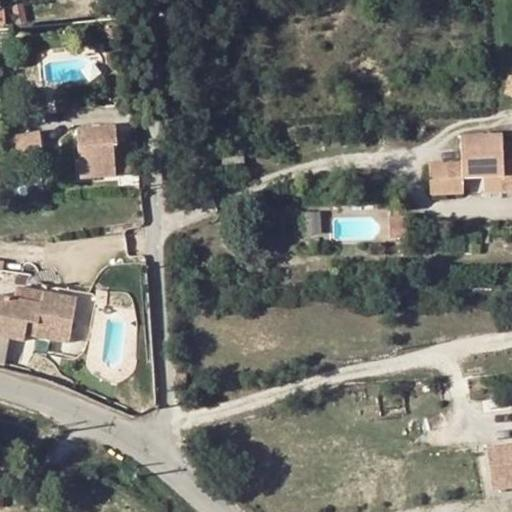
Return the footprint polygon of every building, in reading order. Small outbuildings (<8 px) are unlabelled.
[(17,153),(15,136),(13,126),(0,127),(0,139),(3,155),(7,155),(17,153)] [(77,132),(81,179),(115,176),(112,144),(117,143),(115,128),(77,132)] [(42,150),(39,133),(15,136),(17,153),(7,155),(9,172),(35,169),(32,152),(42,150)] [(431,164),(433,194),(464,193),(463,178),(501,176),(502,184),(511,183),(511,142),(502,143),(502,135),(461,137),(463,163),(431,164)] [(125,175),(122,143),(117,143),(112,144),(115,176),(125,175)] [(225,167),(245,165),(243,149),(224,151),(225,167)] [(463,178),(464,193),(511,190),(511,183),(502,184),(501,176),(463,178)] [(391,229),(407,228),(407,216),(391,217),(391,229)] [(392,237),(408,237),(407,228),(391,229),(392,237)] [(41,303),(44,293),(24,289),(22,299),(41,303)] [(25,334),(35,336),(69,342),(77,299),(44,293),(41,303),(22,299),(0,295),(0,335),(13,338),(24,341),(25,334)] [(13,338),(0,335),(0,358),(8,361),(13,338)] [(511,445),(490,449),(497,491),(511,488),(511,445)]
